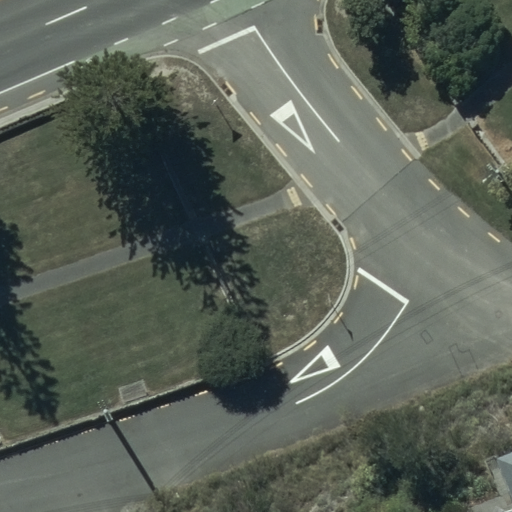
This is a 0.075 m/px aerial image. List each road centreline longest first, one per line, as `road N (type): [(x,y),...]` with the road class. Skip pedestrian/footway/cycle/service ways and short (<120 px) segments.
road 1 (residential): [(439,257),(386,339),(326,389),(0,493)]
road 2 (residential): [(439,257),(350,160),(233,0)]
